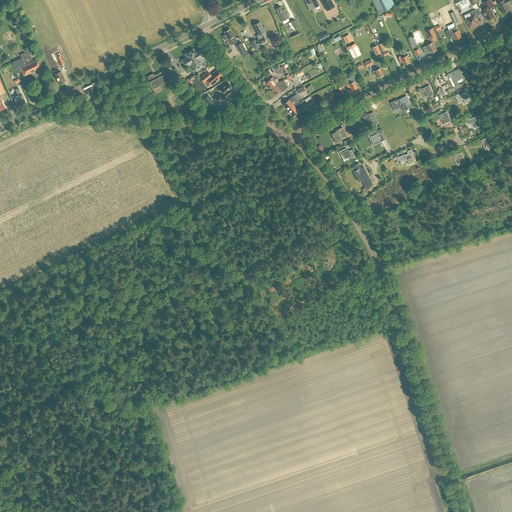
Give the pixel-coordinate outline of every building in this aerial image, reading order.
[(305,0),(307,3),(306,4),(310,10),(312,9),(311,8),(313,8),(319,5),(316,0),(313,0),(312,0),(305,0)] [(320,0),(326,11),(334,6),(330,0),(320,0)] [(371,0),(378,13),(395,5),(392,0),(371,0)] [(483,9),(482,10),(487,19),(494,16),(490,8),(494,6),(490,0),(488,0),(483,2),(486,8),(483,10),(483,9)] [(501,0),(502,1),(498,3),(503,12),(509,9),(507,5),(511,2),(511,1),(511,0),(501,0)] [(289,18),(284,9),(283,10),(281,6),(275,9),(277,13),(276,13),(281,22),(289,18)] [(469,13),(471,16),(466,19),(470,28),(479,23),(476,17),(482,14),(479,8),(469,13)] [(450,13),(455,24),(460,21),(455,11),(450,13)] [(442,28),(446,26),(442,15),(432,20),(435,27),(441,25),(442,28)] [(298,26),(295,19),(290,22),(294,28),(298,26)] [(255,40),(251,42),(255,49),(259,47),(258,45),(266,41),(264,37),(263,37),(261,33),(266,31),(264,27),(262,27),(260,22),(253,25),(258,34),(256,35),(258,40),(256,41),(255,40)] [(462,37),(458,30),(456,26),(449,30),(451,34),(452,37),(454,36),(456,40),(462,37)] [(426,31),(429,39),(436,36),(432,28),(426,31)] [(226,34),(222,36),(224,40),(228,38),(228,39),(231,45),(237,42),(233,34),(232,35),(230,29),(225,32),(226,34)] [(321,42),(331,36),(328,31),(318,37),(321,42)] [(349,34),(343,37),(346,44),(353,41),(349,34)] [(387,47),(382,36),(376,39),(381,50),(387,47)] [(246,50),(241,42),(236,45),(241,54),(246,50)] [(432,43),(425,46),(426,50),(428,49),(430,52),(436,50),(432,43)] [(376,55),(382,53),(378,45),(372,48),(376,55)] [(193,50),(186,54),(188,57),(183,60),(186,66),(191,63),(194,68),(191,70),(195,76),(208,67),(205,62),(208,61),(201,49),(196,52),(195,52),(194,52),(193,50)] [(20,55),(22,58),(13,62),(18,73),(22,71),(24,75),(42,67),(38,60),(34,62),(29,51),(20,55)] [(52,70),(57,68),(52,54),(47,56),(52,70)] [(406,55),(401,58),(400,56),(398,57),(399,59),(398,59),(400,63),(402,62),(404,65),(410,62),(406,55)] [(60,56),(56,58),(60,66),(65,64),(60,56)] [(364,62),(367,67),(373,64),(371,59),(364,62)] [(277,74),(286,68),(284,65),(275,71),(277,74)] [(154,73),(147,76),(153,89),(173,80),(172,76),(168,68),(155,74),(154,73)] [(380,68),(372,72),(374,75),(376,74),(378,78),(384,75),(380,68)] [(55,74),(59,83),(65,80),(61,71),(58,73),(56,69),(54,71),(55,74)] [(207,71),(200,78),(204,83),(207,81),(212,86),(217,81),(222,76),(217,70),(212,75),(211,74),(211,75),(207,71)] [(447,74),(452,83),(455,90),(457,88),(462,86),(461,83),(459,84),(457,81),(460,79),(455,70),(447,74)] [(271,78),(265,83),(270,89),(278,83),(273,77),(271,78)] [(270,89),(275,95),(281,90),(282,91),(282,92),(288,87),(287,86),(287,87),(284,80),(278,83),(270,89)] [(354,81),(346,84),(348,88),(350,87),(352,90),(358,88),(354,81)] [(225,94),(222,96),(225,100),(230,95),(227,92),(233,88),(228,82),(220,89),(225,94)] [(429,85),(421,89),(426,99),(434,94),(429,85)] [(340,96),(345,93),(341,86),(336,89),(340,96)] [(18,95),(14,97),(17,104),(24,101),(21,94),(19,88),(15,89),(18,95)] [(467,91),(459,95),(464,104),(472,100),(467,91)] [(293,95),(283,104),(288,110),(298,101),(293,95)] [(397,99),(390,102),(394,110),(401,107),(402,110),(411,106),(406,96),(397,100),(397,99)] [(311,98),(304,104),(308,109),(315,104),(311,98)] [(303,107),(298,101),(288,110),(293,116),(299,111),(299,112),(304,108),(303,107)] [(447,111),(439,115),(443,125),(452,121),(447,111)] [(359,116),(362,122),(364,121),(365,123),(367,122),(368,124),(374,121),(371,114),(369,115),(368,114),(367,115),(366,112),(359,116)] [(478,115),(470,119),(474,129),(482,125),(478,115)] [(391,131),(390,132),(389,133),(393,141),(406,134),(405,132),(410,130),(406,122),(390,130),(391,131)] [(344,131),(347,130),(343,123),(341,125),(342,127),(335,131),(336,132),(331,134),(336,143),(343,139),(342,138),(346,136),(344,131)] [(374,132),(368,135),(370,141),(372,140),(373,143),(377,142),(377,143),(383,141),(380,134),(378,134),(377,133),(375,134),(374,132)] [(489,136),(481,140),(486,150),(494,146),(489,136)] [(347,151),(346,148),(339,151),(342,157),(344,156),(345,158),(347,157),(348,160),(354,157),(351,150),(349,151),(348,150),(347,151)] [(405,154),(399,156),(402,161),(405,160),(408,165),(416,161),(411,152),(405,155),(405,154)] [(461,152),(453,156),(458,166),(466,162),(461,152)] [(356,176),(359,182),(369,177),(364,167),(361,168),(360,164),(357,166),(358,170),(357,170),(360,174),(356,176)]
